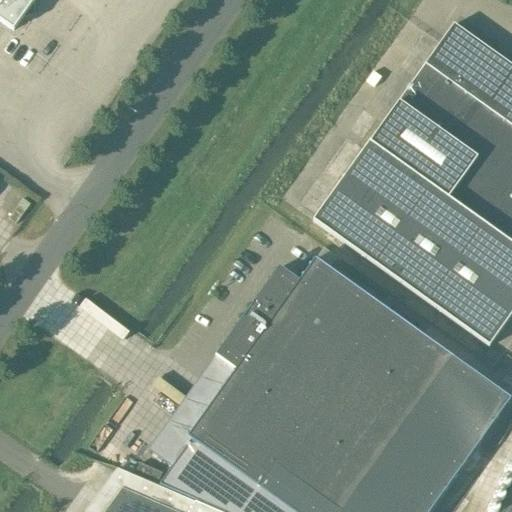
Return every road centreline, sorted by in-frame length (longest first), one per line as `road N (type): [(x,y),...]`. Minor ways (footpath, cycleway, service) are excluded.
road 1 (unclassified): [(0,337),(237,0)]
road 2 (unknown): [(37,284),(123,359),(163,372),(212,368)]
